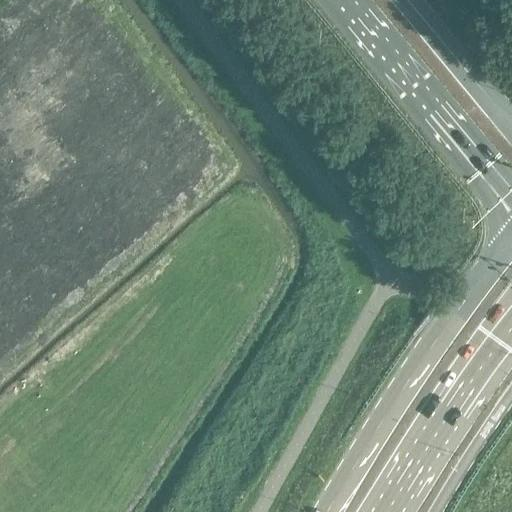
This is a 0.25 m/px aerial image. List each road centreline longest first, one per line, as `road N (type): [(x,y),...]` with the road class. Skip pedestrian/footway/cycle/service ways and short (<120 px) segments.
road 1 (secondary): [(511,240),(415,369),(323,511)]
road 2 (motorway): [(339,0),(511,209)]
road 3 (secondary): [(386,511),(496,340)]
road 4 (motorway): [(491,103),(405,0)]
